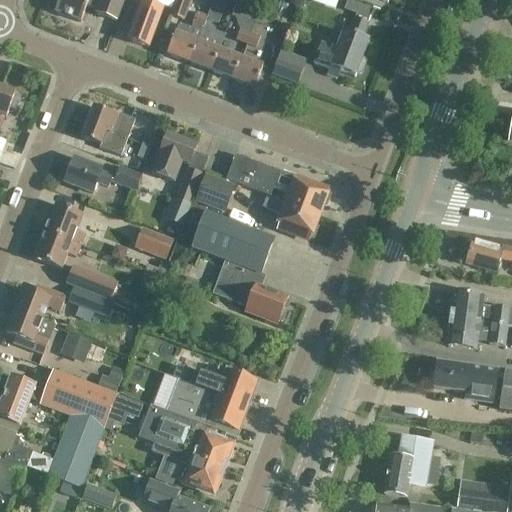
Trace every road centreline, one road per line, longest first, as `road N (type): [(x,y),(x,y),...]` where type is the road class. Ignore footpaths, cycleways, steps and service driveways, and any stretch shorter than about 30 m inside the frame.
road 1 (residential): [(247,511),(375,173)]
road 2 (tertiary): [(292,511),(416,201)]
road 3 (residential): [(375,173),(72,62)]
road 4 (residential): [(416,201),(494,0)]
road 5 (residential): [(0,250),(72,62)]
road 6 (residential): [(375,173),(439,0)]
